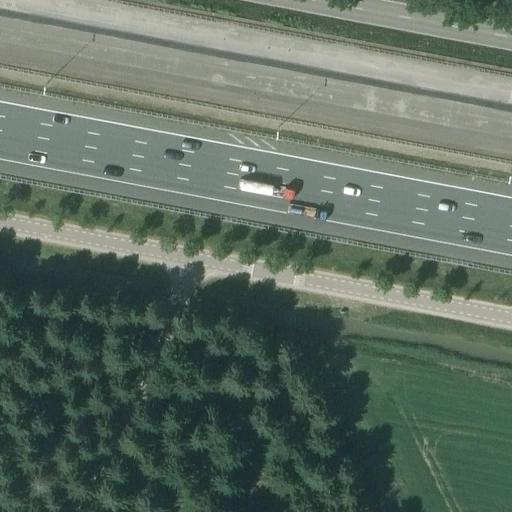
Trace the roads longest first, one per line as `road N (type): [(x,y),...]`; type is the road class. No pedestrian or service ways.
road 1 (motorway): [(511,124),(0,27)]
road 2 (motorway): [(0,131),(511,227)]
road 3 (unclassified): [(511,322),(0,226)]
road 4 (secondary): [(511,41),(293,0)]
